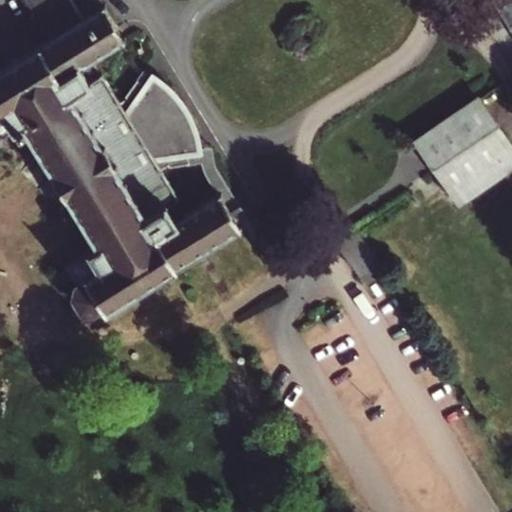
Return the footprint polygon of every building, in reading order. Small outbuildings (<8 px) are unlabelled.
[(0,123),(20,112),(52,164),(43,169),(56,190),(64,185),(95,236),(63,255),(76,276),(72,290),(79,303),(94,306),(101,302),(102,304),(241,220),(231,203),(223,190),(220,192),(178,217),(170,204),(181,197),(163,168),(127,107),(105,71),(92,79),(83,65),(128,38),(105,0),(36,0),(49,21),(0,51),(0,123)] [(511,0),(509,0),(499,7),(510,23),(511,26),(511,0)] [(154,70),(127,107),(163,168),(204,160),(207,172),(220,192),(223,190),(231,203),(238,197),(223,174),(217,160),(215,147),(205,148),(202,133),(197,117),(189,103),(180,92),(167,78),(154,70)] [(511,130),(486,91),(480,94),(497,120),(485,128),(490,135),(504,126),(511,138),(511,146),(451,187),(459,201),(511,165),(511,130)] [(480,94),(417,136),(440,172),(451,187),(511,146),(511,138),(504,126),(490,135),(485,128),(497,120),(480,94)] [(387,268),(359,226),(340,239),(367,280),(387,268)]
